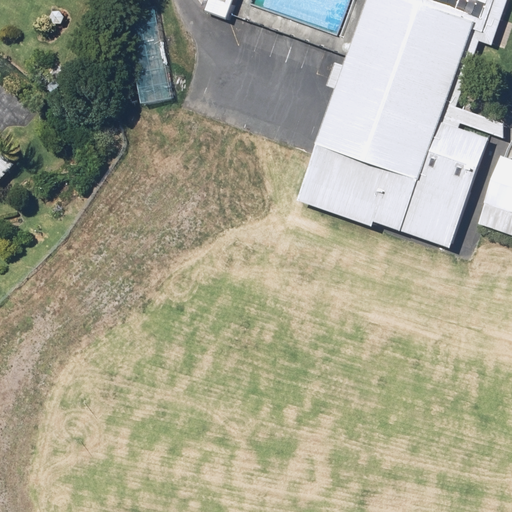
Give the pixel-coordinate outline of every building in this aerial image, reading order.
[(243,0),(218,0),(214,15),(237,22),(243,0)] [(377,0),(309,194),(453,244),(488,146),(441,130),(477,25),(490,30),(500,0),(377,0)] [(161,8),(122,15),(138,106),(177,99),(161,8)] [(0,182),(17,162),(0,147),(0,182)] [(511,163),(502,161),(479,228),(511,238),(511,163)]
